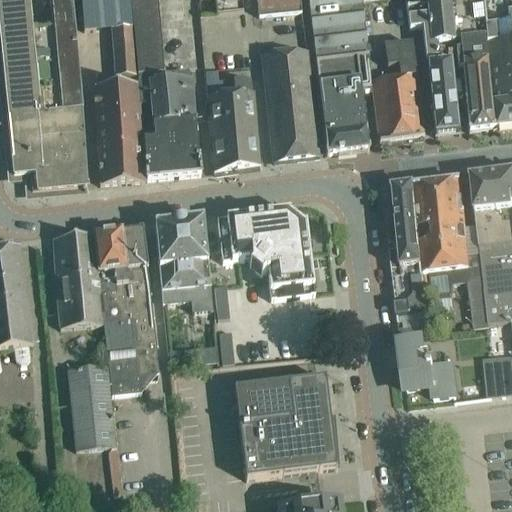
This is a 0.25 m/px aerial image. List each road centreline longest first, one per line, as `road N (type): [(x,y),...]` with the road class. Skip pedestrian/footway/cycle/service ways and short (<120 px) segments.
road 1 (tertiary): [(391,511),(344,190)]
road 2 (tertiary): [(3,217),(27,225),(267,192)]
road 3 (residential): [(267,192),(248,0)]
road 4 (residential): [(511,154),(395,168),(344,190)]
